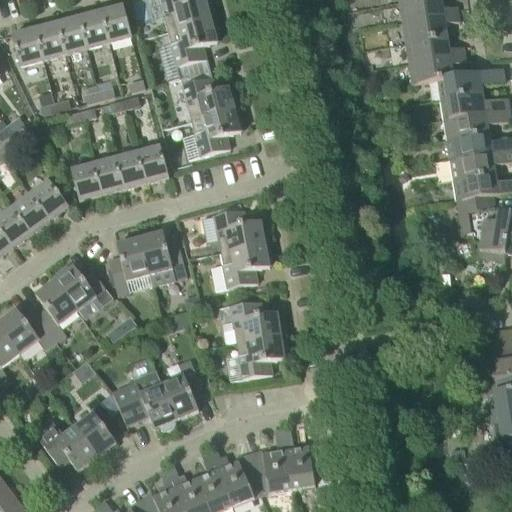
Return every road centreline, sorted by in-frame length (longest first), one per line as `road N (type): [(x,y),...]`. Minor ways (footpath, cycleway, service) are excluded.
road 1 (residential): [(75,511),(121,478),(190,446),(249,424),(342,408),(300,174)]
road 2 (residential): [(0,290),(81,228),(300,174)]
road 3 (residential): [(300,174),(255,0)]
